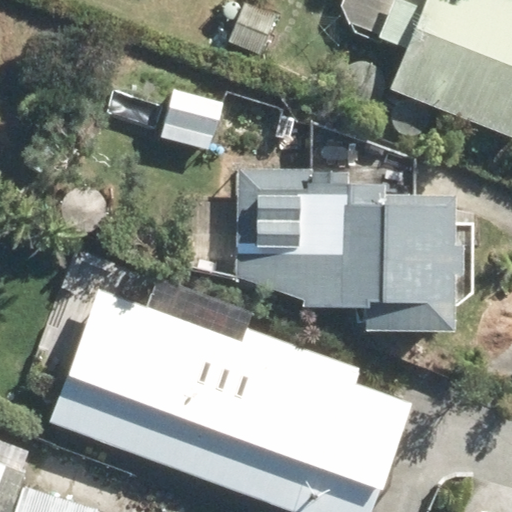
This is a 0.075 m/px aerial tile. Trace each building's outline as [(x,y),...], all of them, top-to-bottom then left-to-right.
[(401,55),(384,95),(511,148),(511,12),(482,0),(423,0),(416,17),(393,6),(377,44),(401,55)] [(244,8),(229,46),(258,58),(274,20),(244,8)] [(167,92),(155,144),(206,155),(218,104),(167,92)] [(360,318),(359,341),(445,344),(446,284),(456,284),(456,256),(448,256),(449,205),(379,204),(379,192),(338,192),(338,181),(306,181),(306,178),(236,176),(234,286),(262,316),(360,318)] [(102,208),(90,243),(131,256),(142,221),(102,208)] [(0,263),(13,226),(0,220),(0,263)] [(172,274),(75,240),(66,267),(162,301),(172,274)] [(88,294),(43,420),(57,425),(273,511),(359,511),(390,425),(399,403),(344,382),(349,368),(244,329),(238,348),(88,294)] [(0,511),(5,511),(26,454),(0,444),(0,511)] [(96,467),(85,498),(123,511),(166,511),(173,495),(96,467)] [(215,511),(181,501),(177,511),(215,511)]
